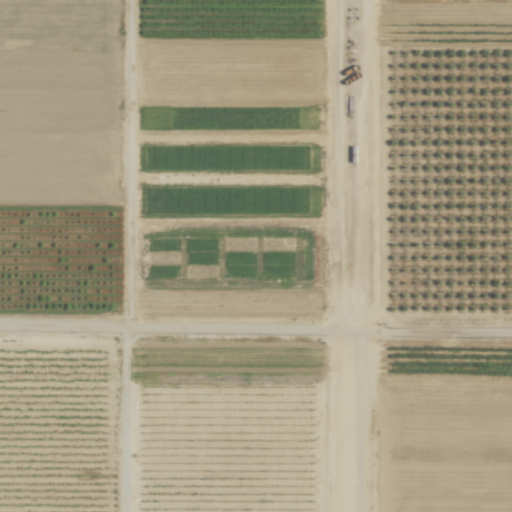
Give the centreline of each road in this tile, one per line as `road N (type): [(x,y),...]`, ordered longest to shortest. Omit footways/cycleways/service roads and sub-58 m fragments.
road 1 (residential): [(0,325),(511,332)]
road 2 (residential): [(123,511),(124,326)]
